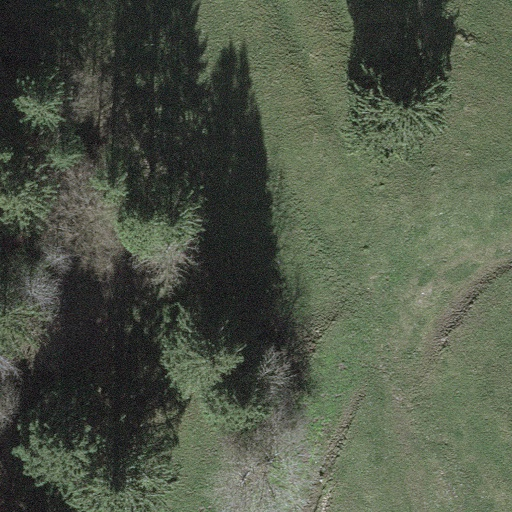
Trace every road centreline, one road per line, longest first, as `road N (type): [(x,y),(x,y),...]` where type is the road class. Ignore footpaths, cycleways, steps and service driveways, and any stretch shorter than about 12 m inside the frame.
road 1 (track): [(511,243),(473,262),(424,308),(399,400),(407,511)]
road 2 (track): [(424,308),(341,362),(271,511)]
